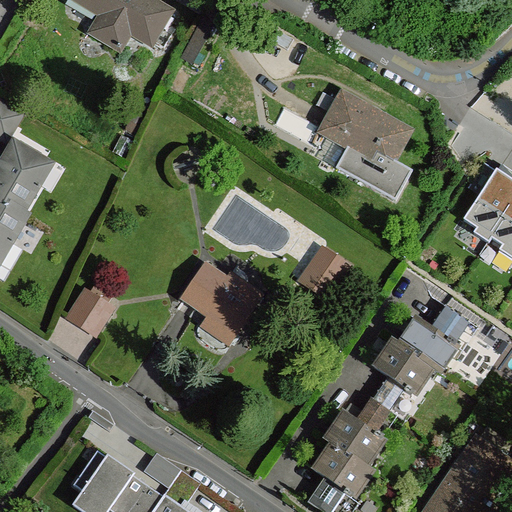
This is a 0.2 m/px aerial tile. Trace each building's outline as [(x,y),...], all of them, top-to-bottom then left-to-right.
[(149,0),(76,0),(103,15),(93,34),(121,50),(131,32),(152,44),(171,12),(149,0)] [(207,0),(174,0),(174,1),(199,15),(207,0)] [(235,4),(227,0),(215,0),(207,16),(223,26),(235,4)] [(345,96),(326,132),(350,145),(376,160),(379,153),(395,162),(397,158),(411,132),(345,96)] [(23,116),(0,102),(0,138),(8,143),(23,116)] [(376,160),(350,145),(337,168),(398,201),(414,169),(397,158),(395,162),(379,153),(376,160)] [(16,146),(0,173),(0,200),(23,214),(51,166),(16,146)] [(511,170),(499,162),(456,224),(511,261),(511,170)] [(23,214),(0,200),(0,263),(28,216),(23,214)] [(350,265),(325,249),(304,280),(329,297),(350,265)] [(239,286),(208,266),(186,300),(237,334),(263,295),(243,281),(239,286)] [(87,292),(70,320),(97,337),(114,309),(87,292)] [(447,308),(432,329),(456,346),(470,324),(447,308)] [(418,320),(400,346),(436,371),(442,375),(460,348),(456,346),(432,329),(418,320)] [(394,342),(376,368),(391,378),(404,387),(418,397),(436,371),(400,346),(394,342)] [(404,387),(391,378),(376,400),(389,410),(404,387)] [(376,400),(360,423),(378,436),(394,413),(389,410),(376,400)] [(333,444),(369,468),(387,442),(378,436),(360,423),(345,414),(327,440),(333,444)] [(484,511),(511,467),(511,465),(479,442),(431,511),(484,511)] [(375,473),(369,468),(333,444),(315,471),(329,480),(346,491),(357,499),(375,473)] [(113,511),(131,511),(149,488),(99,453),(76,486),(85,492),(74,508),(80,511),(111,511),(112,511),(113,511)] [(182,473),(158,455),(145,474),(169,491),(182,473)] [(201,486),(182,473),(169,491),(167,496),(186,509),(201,486)] [(331,511),(346,491),(329,480),(313,503),(326,511),(331,511)] [(156,511),(165,498),(149,488),(131,511),(156,511)] [(156,511),(189,511),(186,509),(167,496),(165,498),(156,511)]
